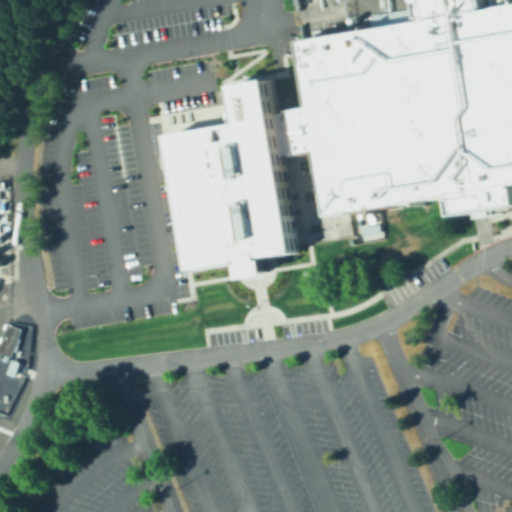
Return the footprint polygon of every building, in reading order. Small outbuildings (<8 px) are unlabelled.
[(303,39),(375,27),(417,20),(425,19),(425,17),(421,17),(417,0),(508,0),(509,5),(511,4),(511,204),(486,210),(471,212),(455,215),(453,198),(456,197),(456,194),(331,214),(320,151),(302,154),(295,108),(314,105),(303,39)] [(375,27),(372,14),(415,7),(417,20),(375,27)] [(169,134),(192,269),(245,260),(245,262),(241,263),(244,279),(269,274),(266,259),(263,259),(262,257),(296,251),(280,157),(273,112),(267,78),(232,84),(236,109),(238,122),(225,124),(169,134)] [(295,108),(273,112),(280,157),(302,154),(295,108)] [(225,124),(222,111),(236,109),(238,122),(225,124)] [(21,328),(11,355),(0,351),(0,341),(7,322),(21,328)]
